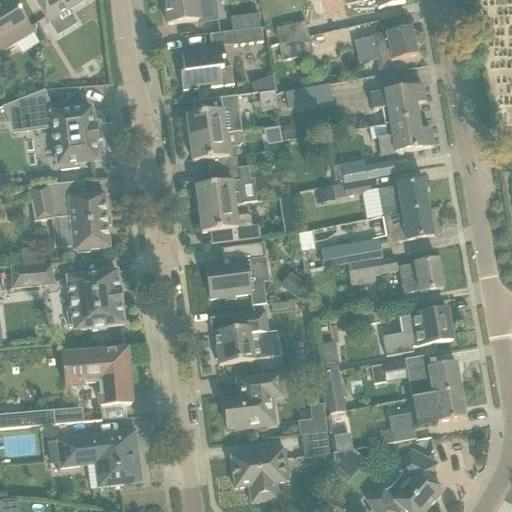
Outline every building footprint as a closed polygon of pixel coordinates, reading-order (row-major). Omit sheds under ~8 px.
[(0,55),(33,34),(23,17),(12,0),(0,7),(0,55)] [(81,0),(33,0),(48,24),(83,2),(81,0)] [(166,0),(167,1),(163,2),(166,26),(212,20),(210,0),(166,0)] [(375,11),(404,4),(402,0),(303,0),(343,0),(345,8),(373,2),(375,11)] [(259,16),(230,19),(232,33),(260,29),(259,16)] [(279,46),(309,39),(305,23),(265,32),(268,48),(279,45),(279,46)] [(233,47),(262,44),(260,29),(232,33),(233,47)] [(390,33),(370,38),(375,61),(378,72),(394,68),(393,62),(397,61),(417,57),(410,29),(390,33)] [(283,62),(313,55),(309,39),(279,46),(283,62)] [(230,68),(224,69),(222,47),(199,50),(199,53),(181,56),(184,75),(180,75),(182,93),(197,91),(197,90),(210,88),(211,90),(222,89),(222,87),(233,86),(230,68)] [(311,78),(299,80),(301,89),(313,87),(311,78)] [(288,110),(332,102),(329,84),(313,87),(301,89),(285,92),(288,110)] [(425,104),(423,93),(422,87),(370,96),(372,113),(381,111),(384,124),(385,127),(418,121),(415,106),(425,104)] [(35,110),(48,105),(43,92),(7,106),(12,119),(35,110)] [(189,140),(240,134),(236,97),(203,102),(205,114),(185,117),(189,140)] [(95,129),(92,129),(90,111),(38,117),(39,131),(52,129),(57,168),(60,167),(60,172),(78,170),(78,165),(97,162),(94,144),(97,143),(95,129)] [(385,127),(368,129),(370,141),(377,140),(379,157),(413,152),(432,148),(429,130),(420,132),(418,121),(385,127)] [(240,145),(241,142),(240,134),(189,140),(192,164),(211,161),(213,173),(237,170),(234,147),(240,145)] [(343,185),(397,175),(394,160),(364,165),(363,162),(339,166),(343,185)] [(249,192),(240,193),(237,170),(213,173),(214,185),(195,188),(198,212),(237,206),(237,204),(250,202),(249,192)] [(344,198),(371,194),(370,182),(343,186),(344,198)] [(383,219),(428,211),(423,183),(379,190),(383,219)] [(50,187),(44,188),(50,221),(51,221),(69,219),(72,248),(73,255),(76,255),(89,254),(89,251),(109,249),(104,196),(83,198),(67,199),(66,185),(50,187)] [(44,188),(26,191),(32,224),(50,221),(44,188)] [(331,188),(315,191),(318,203),(333,200),(333,199),(331,188)] [(249,215),(238,217),(237,206),(198,212),(201,235),(220,232),(222,245),(259,240),(258,226),(251,227),(249,215)] [(386,246),(433,238),(428,211),(383,219),(386,246)] [(381,260),(378,242),(319,250),(322,271),(381,260)] [(263,260),(261,245),(228,249),(230,263),(205,266),(209,301),(250,296),(248,284),(266,282),(263,260)] [(375,276),(397,273),(394,258),(381,260),(322,271),(348,268),(351,287),(376,284),(375,276)] [(418,295),(442,291),(437,262),(399,268),(403,294),(417,292),(418,295)] [(53,287),(51,266),(39,267),(23,269),(9,270),(11,291),(53,287)] [(96,276),(65,280),(70,333),(91,330),(91,333),(105,331),(105,328),(123,326),(122,318),(124,318),(122,306),(120,306),(116,274),(96,276)] [(216,351),(213,353),(214,361),(217,363),(218,367),(238,364),(252,363),(267,361),(264,335),(269,334),(266,312),(247,315),(228,317),(228,318),(230,332),(214,334),(216,351)] [(412,349),(451,342),(446,312),(412,318),(415,333),(381,339),(385,360),(413,355),(412,349)] [(352,330),(379,325),(377,315),(350,319),(352,330)] [(331,345),(315,348),(321,377),(336,374),(331,345)] [(97,407),(130,406),(126,352),(62,358),(64,387),(98,384),(99,397),(96,397),(97,407)] [(412,384),(408,385),(411,399),(410,399),(410,400),(411,400),(431,397),(460,391),(455,364),(410,372),(412,384)] [(381,369),(371,371),(373,386),(383,385),(381,369)] [(327,416),(345,412),(338,375),(319,379),(327,416)] [(272,401),(284,399),(281,376),(236,381),(239,401),(223,403),(226,430),(235,429),(235,432),(275,427),(272,401)] [(414,415),(387,419),(392,445),(416,441),(413,428),(436,424),(437,424),(465,419),(460,391),(431,397),(411,400),(411,401),(411,402),(414,415)] [(0,416),(0,431),(57,426),(56,412),(0,416)] [(56,444),(47,445),(50,466),(59,465),(60,470),(93,466),(96,490),(121,486),(141,484),(134,432),(115,435),(56,442),(56,444)] [(303,460),(329,456),(325,433),(300,437),(303,460)] [(270,486),(288,484),(283,452),(230,459),(234,491),(248,489),(251,506),(272,503),(270,486)] [(436,465),(410,452),(401,469),(405,471),(401,479),(391,489),(384,493),(383,492),(366,503),(371,511),(401,511),(402,511),(426,511),(442,493),(428,481),(436,465)] [(350,453),(331,457),(334,476),(350,453)] [(16,503),(0,504),(1,511),(17,511),(16,504),(16,503)]
